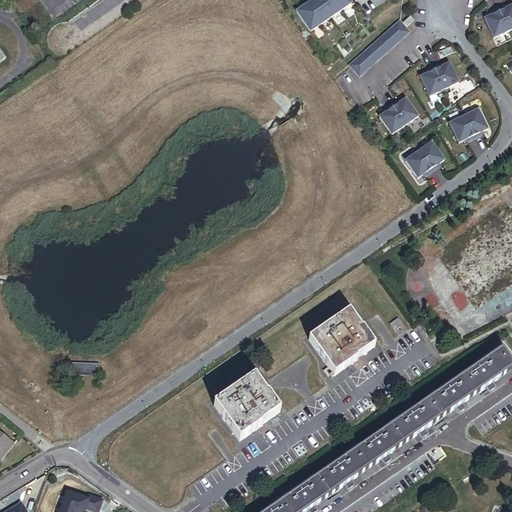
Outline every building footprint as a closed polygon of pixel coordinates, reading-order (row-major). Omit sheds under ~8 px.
[(299,11),(295,14),(309,34),(350,7),(345,0),(316,0),(310,4),(305,8),(299,11)] [(500,13),(511,33),(511,9),(508,11),(507,9),(500,13)] [(488,23),(498,42),(511,34),(511,33),(500,13),(494,16),(495,19),(488,23)] [(411,18),(404,25),(407,29),(414,22),(411,18)] [(410,34),(401,24),(350,69),(359,79),(410,34)] [(434,67),(444,89),(459,82),(449,62),(442,66),(441,63),(434,67)] [(420,76),(430,96),(444,89),(434,67),(427,70),(428,73),(420,76)] [(391,105),(405,125),(419,116),(406,98),(399,103),(397,101),(391,105)] [(380,117),(392,135),(405,125),(391,105),(385,110),(386,112),(380,117)] [(479,109),(465,116),(476,138),(483,135),(481,132),(489,129),(479,109)] [(465,116),(450,123),(460,143),(468,139),(469,142),(476,138),(465,116)] [(433,142),(420,151),(433,169),(439,165),(437,162),(444,157),(433,142)] [(420,151),(407,160),(418,176),(423,172),(425,175),(433,169),(420,151)] [(440,258),(473,306),(490,294),(485,286),(511,267),(511,222),(500,205),(468,226),(475,235),(440,258)] [(511,267),(485,286),(490,294),(511,278),(511,267)] [(354,310),(310,341),(335,376),(358,360),(358,359),(379,344),(366,326),(365,327),(354,310)] [(402,318),(395,323),(404,335),(410,330),(402,318)] [(416,436),(422,432),(453,410),(460,405),(483,389),(490,385),(511,369),(511,368),(500,351),(268,511),(306,511),(311,509),(342,488),(348,483),(379,462),(385,457),(416,436)] [(99,364),(65,363),(65,376),(98,377),(99,364)] [(256,379),(214,408),(238,443),(265,425),(264,423),(281,412),(270,396),(269,397),(256,379)] [(490,385),(483,389),(486,393),(492,388),(490,385)] [(460,405),(453,410),(456,415),(463,410),(460,405)] [(422,432),(416,436),(419,440),(425,436),(422,432)] [(0,465),(2,467),(17,448),(0,434),(0,465)] [(385,457),(379,462),(382,466),(388,462),(385,457)] [(348,483),(342,488),(345,492),(351,488),(348,483)] [(417,487),(397,501),(403,511),(408,511),(426,500),(417,487)] [(28,511),(22,501),(1,511),(28,511)]
